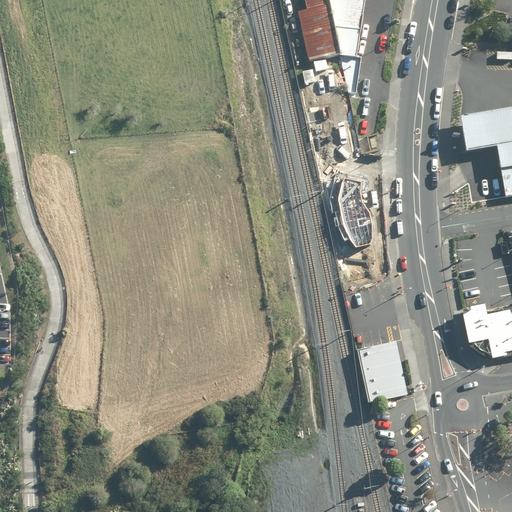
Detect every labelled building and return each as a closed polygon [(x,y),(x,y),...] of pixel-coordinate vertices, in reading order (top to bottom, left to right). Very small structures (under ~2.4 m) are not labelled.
[(338,58),(326,0),(305,0),(308,11),(299,13),(309,64),(338,58)] [(329,0),(348,93),(357,94),(360,59),(357,58),(367,0),(329,0)] [(349,122),(336,62),(313,67),(325,127),(349,122)] [(501,146),(504,166),(505,169),(511,168),(511,109),(466,117),(471,151),(501,146)] [(334,149),(318,151),(320,163),(336,161),(334,149)] [(356,247),(370,244),(373,238),(372,226),(370,213),(362,202),(360,192),(362,181),(344,178),(339,196),(338,199),(343,224),(350,238),(356,247)] [(511,310),(491,315),(489,305),(471,308),(472,312),(466,313),(472,344),(492,340),(496,360),(511,356),(511,310)] [(410,395),(399,342),(358,350),(369,403),(410,395)]
